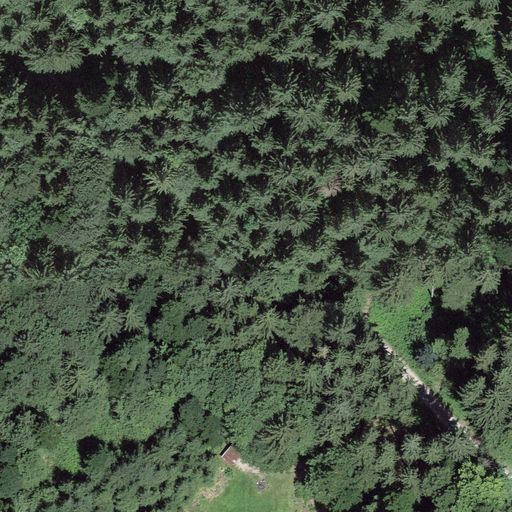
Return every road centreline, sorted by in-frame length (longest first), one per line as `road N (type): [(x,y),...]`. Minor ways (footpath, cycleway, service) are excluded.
road 1 (track): [(511,490),(431,416),(391,350),(297,239),(101,137),(0,25)]
road 2 (track): [(26,49),(511,46)]
